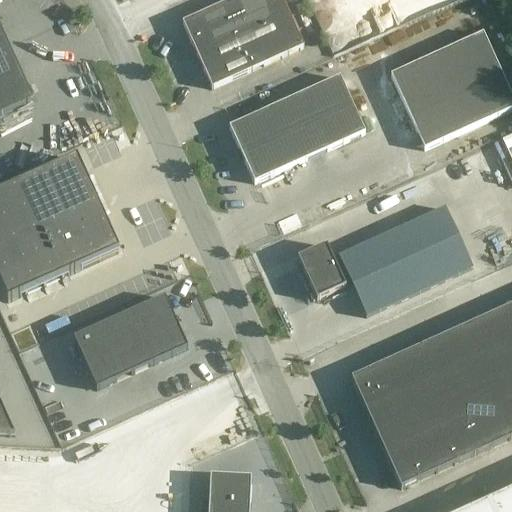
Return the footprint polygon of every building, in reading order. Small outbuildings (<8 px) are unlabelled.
[(0,0),(0,59),(11,55),(0,31),(0,3),(4,1),(3,0),(0,0)] [(237,0),(181,25),(211,91),(303,50),(280,0),(237,0)] [(511,102),(482,37),(390,79),(424,153),(511,112),(511,102)] [(11,55),(0,59),(0,116),(32,102),(11,55)] [(339,80),(228,130),(254,186),(364,136),(339,80)] [(77,162),(0,196),(0,288),(7,305),(119,255),(77,162)] [(470,268),(442,208),(336,257),(364,317),(470,268)] [(316,303),(345,290),(326,248),(297,261),(316,303)] [(196,349),(173,298),(82,340),(105,391),(196,349)] [(511,309),(497,316),(511,348),(511,309)] [(461,332),(485,387),(511,375),(511,348),(497,316),(461,332)] [(424,349),(449,404),(485,387),(461,332),(424,349)] [(388,365),(413,420),(449,404),(424,349),(388,365)] [(351,382),(375,437),(413,420),(388,365),(351,382)] [(511,375),(485,387),(510,442),(511,441),(511,375)] [(485,387),(449,404),(474,459),(510,442),(485,387)] [(449,404),(413,420),(437,475),(474,459),(449,404)] [(413,420),(375,437),(400,492),(437,475),(413,420)] [(200,453),(204,461),(219,455),(215,446),(200,453)] [(218,511),(258,511),(259,493),(220,492),(218,511)] [(511,511),(511,495),(474,511),(511,511)]
